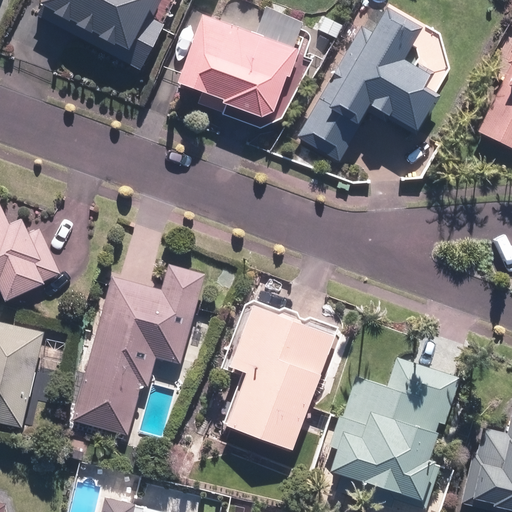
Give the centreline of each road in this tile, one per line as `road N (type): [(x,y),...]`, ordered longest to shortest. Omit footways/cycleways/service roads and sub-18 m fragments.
road 1 (residential): [(0,113),(347,239)]
road 2 (residential): [(511,314),(347,239)]
road 3 (residential): [(347,239),(511,220)]
